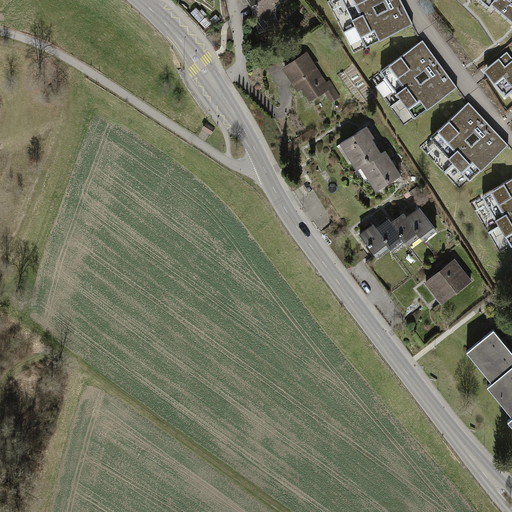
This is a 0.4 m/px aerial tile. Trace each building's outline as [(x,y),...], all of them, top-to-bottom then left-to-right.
[(249,0),(259,13),(254,16),(260,31),(273,26),(268,9),(280,1),(278,0),(249,0)] [(400,0),(342,0),(366,47),(413,24),(400,0)] [(511,0),(480,0),(489,8),(492,4),(511,21),(511,0)] [(216,42),(210,34),(207,36),(213,45),(216,42)] [(423,40),(380,71),(415,118),(457,87),(423,40)] [(511,57),(507,51),(484,70),(505,96),(511,90),(511,57)] [(285,67),(299,89),(303,86),(311,99),(326,90),(333,100),(338,97),(329,83),(326,85),(305,53),(285,67)] [(508,144),(469,102),(430,137),(470,180),(508,144)] [(214,129),(206,123),(203,128),(211,133),(214,129)] [(374,137),(367,126),(343,141),(354,158),(351,160),(357,169),(381,153),(372,139),(374,137)] [(381,153),(357,169),(364,165),(373,179),(370,181),(377,191),(401,175),(385,151),(381,153)] [(511,177),(482,195),(511,246),(511,245),(511,177)] [(435,227),(420,208),(407,217),(419,233),(422,237),(435,227)] [(392,223),(404,238),(407,242),(419,233),(407,217),(404,213),(392,223)] [(389,219),(376,228),(388,244),(391,248),(404,238),(392,223),(389,219)] [(373,224),(360,234),(375,254),(388,244),(376,228),(373,224)] [(366,262),(374,273),(386,263),(378,253),(366,262)] [(455,259),(426,282),(438,296),(439,295),(444,301),(471,280),(455,259)] [(374,273),(382,283),(394,274),(386,263),(374,273)] [(382,283),(390,294),(402,285),(394,274),(382,283)] [(390,294),(398,304),(410,295),(402,285),(390,294)] [(398,304),(407,315),(418,306),(410,295),(398,304)] [(511,355),(491,330),(470,348),(484,365),(481,368),(484,372),(487,370),(495,379),(490,383),(491,384),(511,366),(511,355)] [(511,366),(491,384),(504,400),(501,403),(505,407),(508,405),(511,409),(511,416),(511,418),(511,419),(511,418),(511,366)]
